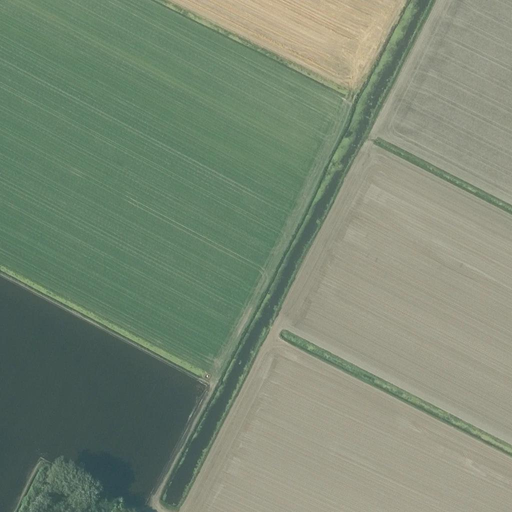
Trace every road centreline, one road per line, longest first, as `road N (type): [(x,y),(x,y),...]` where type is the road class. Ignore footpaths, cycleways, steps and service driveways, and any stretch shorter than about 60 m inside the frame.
road 1 (track): [(182,511),(436,0)]
road 2 (track): [(403,0),(208,389)]
road 3 (track): [(0,280),(208,389),(149,508)]
road 4 (track): [(9,511),(39,457),(149,508)]
